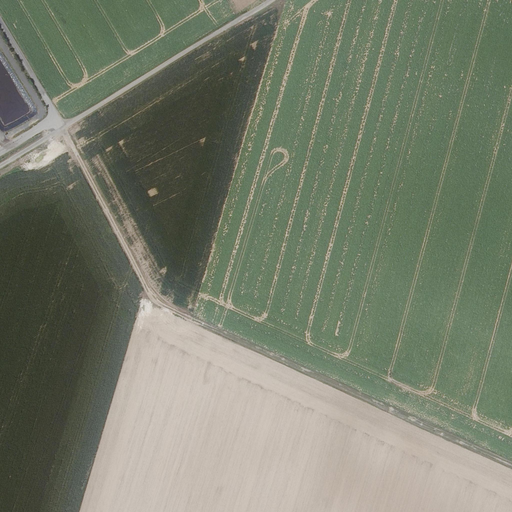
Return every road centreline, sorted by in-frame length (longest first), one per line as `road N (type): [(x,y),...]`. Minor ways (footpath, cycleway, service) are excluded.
road 1 (track): [(511,461),(153,299),(148,286),(226,26)]
road 2 (unclassified): [(0,165),(271,0)]
